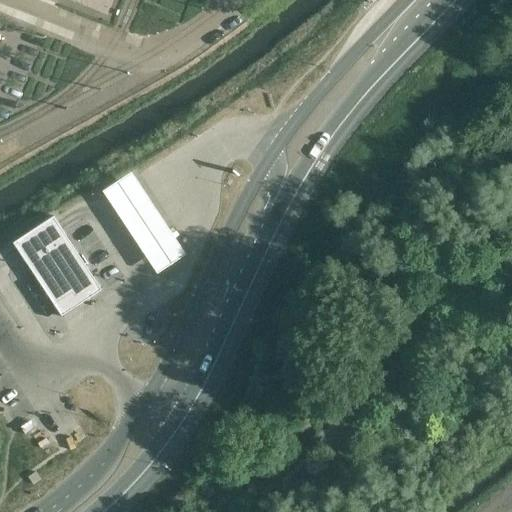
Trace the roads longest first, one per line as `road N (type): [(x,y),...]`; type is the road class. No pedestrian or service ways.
road 1 (secondary): [(405,0),(276,146),(145,403),(89,469),(35,511)]
road 2 (secondary): [(92,511),(185,403),(319,139),(444,0)]
